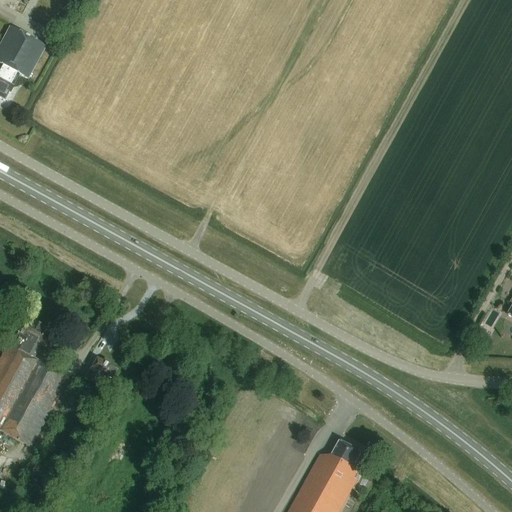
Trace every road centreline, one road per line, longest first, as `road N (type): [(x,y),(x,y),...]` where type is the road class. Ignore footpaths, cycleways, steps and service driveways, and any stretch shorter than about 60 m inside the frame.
road 1 (primary): [(511,482),(353,367),(0,172)]
road 2 (unclassified): [(491,511),(290,359),(0,195)]
road 3 (unclassified): [(511,384),(425,374),(377,354),(0,145)]
road 4 (track): [(468,0),(318,270)]
road 5 (track): [(206,219),(328,0)]
road 6 (unknown): [(344,394),(275,511)]
